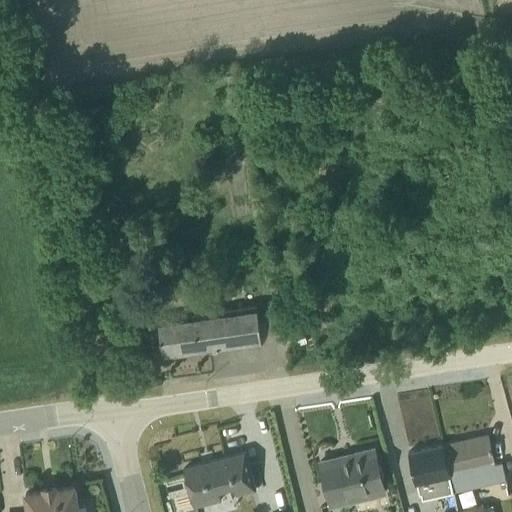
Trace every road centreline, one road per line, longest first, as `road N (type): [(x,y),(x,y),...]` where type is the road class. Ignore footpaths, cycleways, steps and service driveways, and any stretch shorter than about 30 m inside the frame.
road 1 (track): [(113,410),(20,0)]
road 2 (unclassified): [(511,351),(113,410)]
